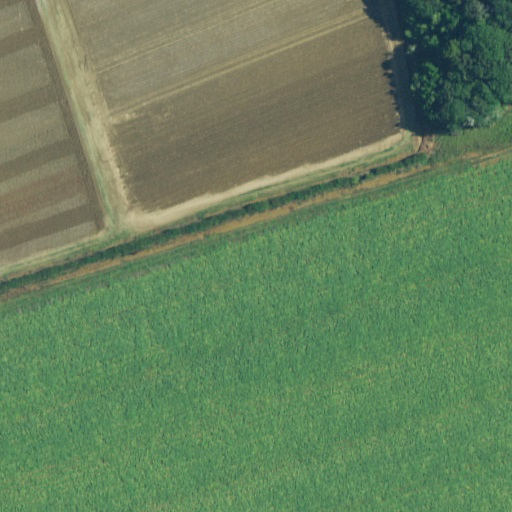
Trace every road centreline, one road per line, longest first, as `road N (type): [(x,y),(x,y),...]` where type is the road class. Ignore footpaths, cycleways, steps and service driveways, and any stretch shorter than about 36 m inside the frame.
road 1 (track): [(122,234),(394,148),(406,122),(383,0)]
road 2 (track): [(48,0),(122,234),(0,271)]
